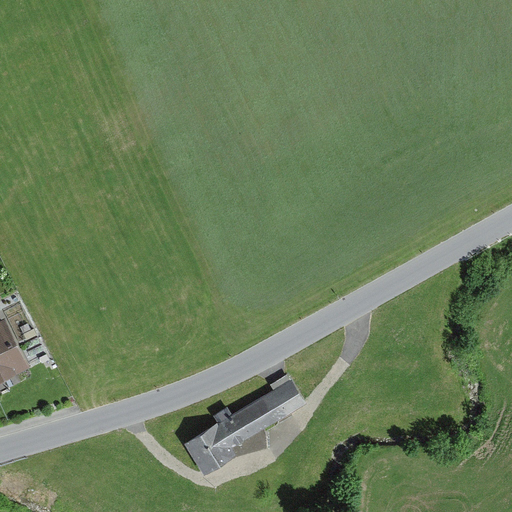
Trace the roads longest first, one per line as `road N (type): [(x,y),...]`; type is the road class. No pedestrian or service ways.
road 1 (unclassified): [(511,219),(257,362),(0,450)]
road 2 (track): [(356,306),(356,338),(345,361),(274,450),(251,464),(195,476),(149,442),(130,411)]
